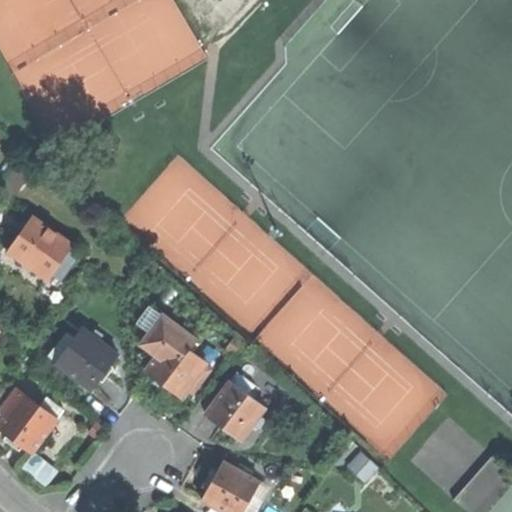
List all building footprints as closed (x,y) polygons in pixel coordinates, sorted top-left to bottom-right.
[(52,274),(69,249),(73,244),(32,216),(8,250),(29,265),(49,279),(52,274)] [(78,256),(69,249),(52,274),(61,280),(78,256)] [(207,363),(189,349),(195,340),(178,327),(179,326),(152,305),(140,322),(151,331),(142,343),(158,355),(147,370),(161,380),(181,396),(207,363)] [(48,356),(91,388),(104,371),(117,353),(83,328),(70,346),(61,339),(48,356)] [(231,380),(252,396),(258,387),(237,372),(231,380)] [(252,396),(231,380),(206,414),(221,426),(240,440),(265,406),(252,396)] [(58,418),(40,405),(17,388),(0,410),(0,412),(5,416),(0,422),(0,428),(15,439),(32,452),(58,418)] [(47,396),(40,405),(58,418),(64,409),(47,396)] [(50,482),(60,469),(39,452),(29,466),(50,482)] [(365,482),(379,468),(362,452),(349,465),(365,482)] [(225,511),(242,511),(259,483),(260,481),(250,476),(242,471),(224,461),(202,499),(225,511)] [(245,466),(242,471),(250,476),(253,471),(249,469),(245,466)] [(259,483),(242,511),(255,511),(269,488),(259,483)]
